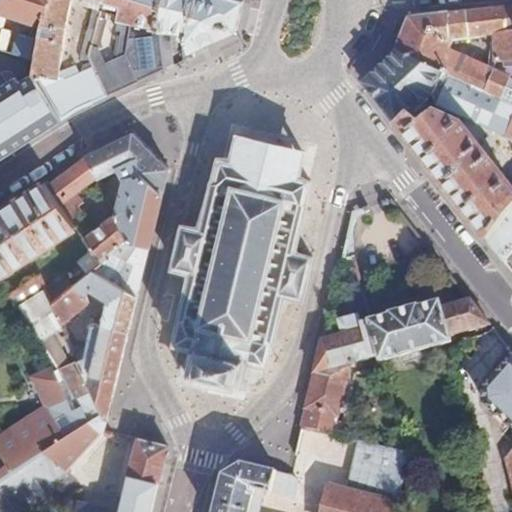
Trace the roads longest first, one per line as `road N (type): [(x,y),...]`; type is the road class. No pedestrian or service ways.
road 1 (unclassified): [(206,82),(144,344),(202,443)]
road 2 (unclassified): [(202,443),(217,444),(294,382),(357,130)]
road 3 (residential): [(511,319),(357,130)]
road 4 (residential): [(0,180),(73,132),(154,95),(206,82)]
